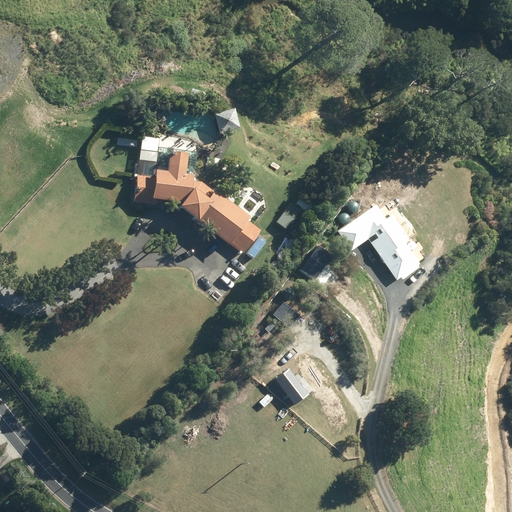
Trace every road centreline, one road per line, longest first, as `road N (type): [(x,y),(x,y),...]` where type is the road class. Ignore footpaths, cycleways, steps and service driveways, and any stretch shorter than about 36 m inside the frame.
road 1 (unknown): [(400,511),(377,462),(376,424),(403,290)]
road 2 (unclassified): [(94,511),(44,471),(0,414)]
